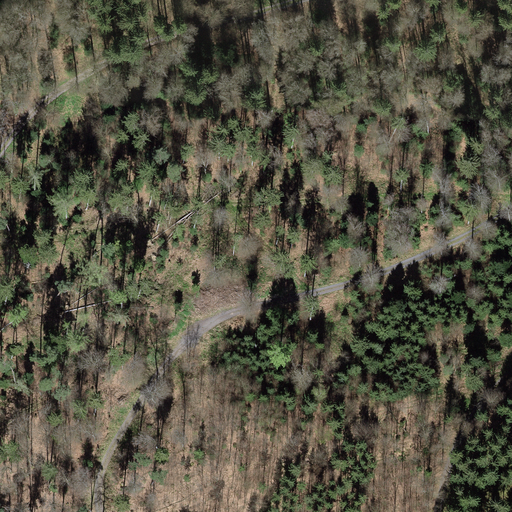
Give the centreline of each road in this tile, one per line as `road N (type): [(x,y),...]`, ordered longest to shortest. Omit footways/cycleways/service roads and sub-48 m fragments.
road 1 (track): [(98,511),(101,469),(118,433),(174,349),(199,328),(221,314),(386,271),(511,208)]
road 2 (track): [(0,155),(39,109),(116,56),(301,0)]
road 3 (track): [(511,375),(464,435),(434,511)]
